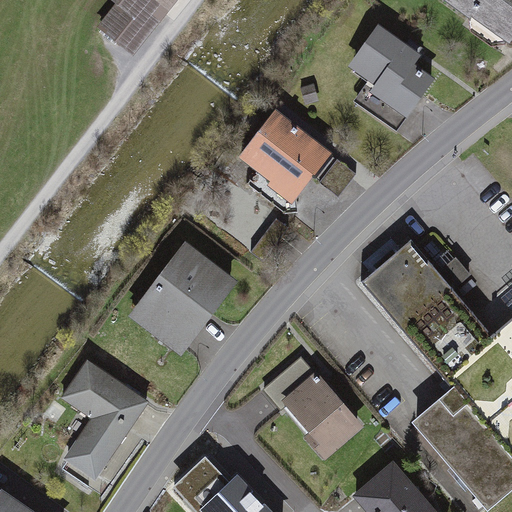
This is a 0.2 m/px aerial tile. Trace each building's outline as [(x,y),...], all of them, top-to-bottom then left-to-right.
[(119,12),(100,36),(137,64),(173,17),(175,18),(189,0),(122,0),(115,9),(119,12)] [(511,0),(445,0),(510,44),(511,41),(511,0)] [(409,126),(438,87),(419,73),(426,63),(383,32),(353,75),(379,93),(373,101),(409,126)] [(335,161),(280,118),(243,165),(298,208),(335,161)] [(180,355),(237,282),(186,243),(130,316),(180,355)] [(511,335),(498,347),(417,251),(368,292),(452,393),(454,391),(460,397),(421,429),(489,511),(492,511),(511,495),(511,335)] [(64,399),(91,417),(64,458),(97,480),(149,403),(89,363),(64,399)] [(269,395),(281,410),(329,468),(369,435),(322,377),(317,382),(304,366),(269,395)] [(222,472),(206,460),(186,484),(202,497),(222,472)] [(358,504),(364,511),(436,511),(399,469),(358,504)] [(270,511),(252,494),(245,500),(222,478),(190,511),(191,511),(270,511)] [(26,511),(0,495),(0,511),(26,511)]
